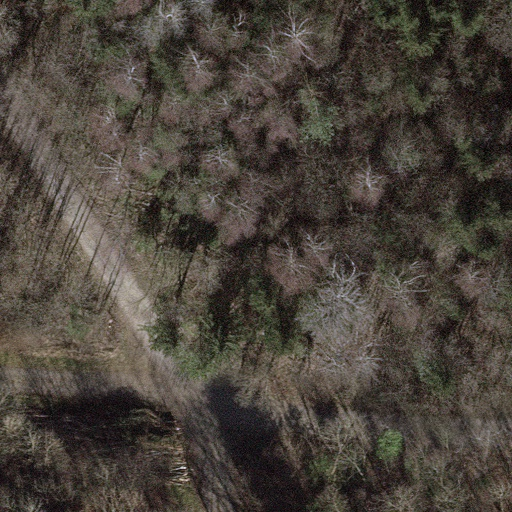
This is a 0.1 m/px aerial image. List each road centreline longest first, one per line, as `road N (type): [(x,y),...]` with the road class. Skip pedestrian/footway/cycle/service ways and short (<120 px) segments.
road 1 (track): [(511,431),(0,384)]
road 2 (track): [(203,407),(0,97)]
